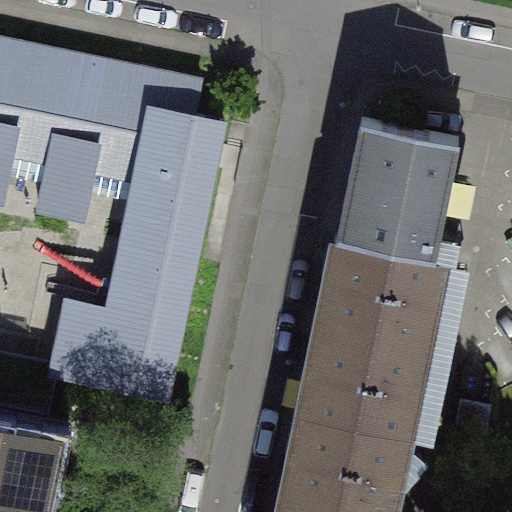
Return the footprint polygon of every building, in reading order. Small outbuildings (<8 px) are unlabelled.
[(0,201),(6,203),(13,170),(51,177),(43,212),(87,221),(94,187),(131,195),(130,201),(133,202),(127,229),(142,232),(126,309),(70,297),(54,374),(61,376),(170,398),(228,121),(197,115),(204,80),(136,65),(135,69),(0,40),(0,201)] [(365,117),(337,235),(436,254),(439,255),(462,137),(365,117)] [(337,235),(302,410),(402,429),(403,420),(422,400),(409,389),(415,358),(435,336),(421,326),(427,297),(448,274),(434,264),(436,254),(337,235)] [(61,376),(54,374),(0,363),(0,403),(52,415),(61,376)] [(302,410),(282,511),(397,511),(387,503),(394,470),(411,450),(399,441),(402,429),(302,410)] [(0,511),(42,511),(58,436),(0,423),(0,511)]
